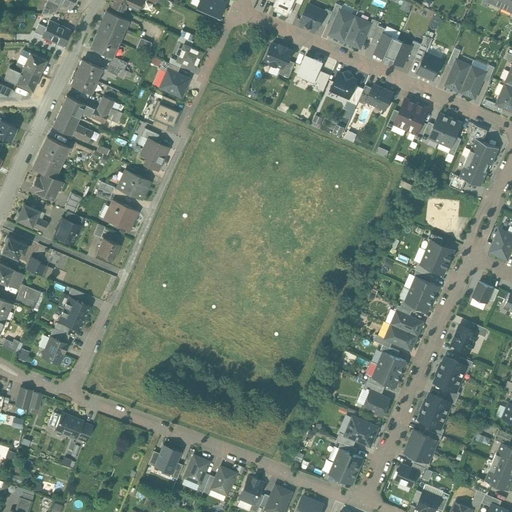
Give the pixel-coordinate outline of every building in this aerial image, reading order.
[(60,3),(53,0),(47,0),(41,13),(55,14),(60,3)] [(110,0),(109,4),(124,11),(127,5),(138,10),(142,0),(110,0)] [(190,0),(190,2),(224,16),(230,0),(190,0)] [(296,0),(275,0),(273,7),(275,7),(274,11),(286,16),(286,15),(287,16),(287,15),(287,16),(288,13),(291,14),(296,0)] [(511,0),(504,0),(502,6),(511,10),(511,0)] [(325,11),(308,4),(301,21),(306,24),(306,25),(312,27),(312,26),(318,29),(320,24),(325,11)] [(128,19),(107,10),(102,21),(123,30),(128,19)] [(355,17),(340,10),(329,35),(345,41),(355,17)] [(371,24),(355,17),(345,41),(351,44),(360,48),(371,24)] [(69,30),(49,20),(46,27),(38,24),(34,31),(42,35),(41,36),(62,46),(69,30)] [(123,30),(102,21),(97,32),(118,41),(123,30)] [(118,41),(97,32),(91,46),(112,55),(118,41)] [(383,33),(375,54),(383,57),(384,54),(389,56),(396,39),(383,33)] [(146,40),(141,38),(136,49),(141,51),(146,40)] [(396,59),(394,62),(403,66),(412,45),(396,39),(389,56),(396,59)] [(146,40),(141,51),(147,53),(152,42),(146,40)] [(422,42),(415,59),(422,62),(427,51),(429,46),(422,42)] [(293,52),(286,49),(286,47),(281,44),(280,46),(272,43),(265,60),(267,61),(267,60),(267,61),(271,63),(270,64),(276,67),(277,66),(282,68),(286,60),(289,61),(293,52)] [(202,52),(184,44),(176,60),(195,68),(202,52)] [(455,48),(448,64),(453,67),(456,59),(457,59),(461,50),(455,48)] [(47,59),(30,51),(29,53),(22,50),(16,64),(18,65),(39,75),(47,59)] [(427,51),(422,62),(417,73),(433,80),(442,58),(427,51)] [(322,62),(306,55),(297,75),(314,82),(322,62)] [(127,62),(115,56),(112,64),(120,68),(124,69),(127,62)] [(101,67),(83,59),(77,72),(95,80),(101,67)] [(457,59),(456,59),(453,67),(445,85),(460,92),(471,66),(457,59)] [(112,64),(109,63),(106,70),(117,75),(120,68),(112,64)] [(39,75),(18,65),(15,70),(9,67),(5,78),(32,90),(39,75)] [(489,65),(486,72),(483,79),(488,82),(495,67),(489,65)] [(486,72),(471,66),(460,92),(475,98),(483,79),(486,72)] [(167,69),(159,87),(181,97),(189,79),(167,69)] [(504,69),(501,77),(506,79),(509,71),(504,69)] [(95,80),(77,72),(71,84),(89,93),(95,80)] [(343,75),(338,72),(331,90),(348,98),(349,98),(355,85),(357,80),(351,78),(352,77),(351,75),(346,73),(344,73),(343,75)] [(13,89),(0,83),(0,91),(10,96),(13,89)] [(511,85),(506,83),(497,103),(496,104),(503,107),(511,110),(511,85)] [(355,85),(349,98),(348,98),(347,101),(356,105),(358,102),(364,89),(355,85)] [(372,88),(365,85),(364,89),(358,102),(365,105),(367,102),(366,101),(372,88)] [(392,93),(374,85),(372,88),(366,101),(367,102),(385,110),(392,93)] [(94,107),(67,94),(60,108),(79,116),(81,111),(104,122),(106,117),(108,113),(97,108),(94,107)] [(114,100),(103,95),(99,103),(111,107),(114,101),(114,100)] [(417,103),(405,98),(399,112),(394,124),(406,129),(417,103)] [(497,103),(487,99),(485,105),(501,113),(503,107),(496,104),(497,103)] [(181,110),(157,100),(150,118),(173,128),(181,110)] [(356,105),(347,101),(344,109),(353,113),(356,105)] [(111,107),(99,103),(97,108),(108,113),(106,117),(117,122),(122,112),(116,109),(111,107)] [(428,108),(417,103),(406,129),(417,134),(422,122),(428,108)] [(79,116),(60,108),(52,125),(88,142),(93,131),(76,123),(79,116)] [(394,109),(387,126),(393,128),(394,124),(399,112),(394,109)] [(450,118),(439,113),(434,124),(429,137),(440,142),(450,118)] [(322,120),(315,117),(313,122),(320,125),(322,120)] [(462,123),(450,118),(440,142),(451,146),(451,147),(456,136),(462,123)] [(0,120),(0,134),(10,139),(16,126),(1,119),(0,120)] [(428,124),(422,122),(417,134),(415,138),(421,141),(422,138),(428,124)] [(428,124),(422,138),(427,141),(429,137),(434,124),(429,122),(428,124)] [(488,130),(475,124),(473,130),(485,136),(488,130)] [(343,129),(338,127),(336,126),(333,133),(338,135),(340,136),(343,129)] [(159,134),(145,127),(141,135),(148,138),(156,141),(159,134)] [(485,136),(473,130),(470,136),(476,138),(483,141),(485,136)] [(68,146),(47,136),(39,152),(60,162),(63,156),(68,146)] [(461,139),(456,136),(451,147),(451,146),(448,152),(454,155),(461,139)] [(169,147),(148,138),(147,139),(150,140),(148,145),(144,145),(138,158),(145,161),(144,164),(158,170),(169,147)] [(472,147),(495,156),(499,148),(483,141),(476,138),(472,147)] [(109,149),(99,145),(96,150),(107,155),(109,149)] [(495,156),(472,147),(471,149),(470,149),(467,157),(488,165),(489,163),(492,164),(495,156)] [(60,162),(39,152),(32,167),(43,172),(54,177),(61,162),(60,162)] [(463,167),(485,176),(487,171),(486,170),(488,165),(467,157),(464,165),(463,167)] [(440,167),(432,164),(428,173),(436,176),(440,167)] [(485,176),(463,167),(460,176),(466,179),(481,185),(485,176)] [(150,181),(125,169),(116,187),(142,199),(150,181)] [(54,177),(43,172),(40,178),(36,176),(31,187),(52,197),(60,179),(54,177)] [(466,179),(460,176),(454,173),(452,179),(464,184),(466,179)] [(464,184),(452,179),(449,185),(461,190),(464,184)] [(413,185),(402,180),(399,186),(410,191),(413,185)] [(115,187),(101,181),(98,187),(112,193),(115,187)] [(112,193),(98,187),(95,193),(109,199),(112,193)] [(82,197),(71,192),(64,208),(75,213),(82,197)] [(137,212),(112,200),(103,218),(129,230),(137,212)] [(38,209),(23,203),(20,210),(17,210),(16,214),(17,216),(16,218),(32,225),(32,224),(35,216),(40,218),(43,212),(38,210),(38,209)] [(75,213),(67,210),(64,218),(80,225),(83,217),(75,213)] [(40,218),(35,216),(32,224),(44,229),(47,221),(40,218)] [(64,218),(62,217),(55,235),(73,242),(80,225),(64,218)] [(105,227),(98,223),(93,234),(100,237),(105,227)] [(511,233),(499,228),(490,251),(507,258),(511,247),(511,233)] [(443,237),(431,232),(428,239),(431,240),(441,244),(443,237)] [(27,243),(7,235),(5,241),(6,241),(2,251),(18,257),(20,251),(24,252),(27,243)] [(119,244),(104,238),(97,253),(113,259),(119,244)] [(441,244),(431,240),(426,252),(449,261),(454,249),(441,244)] [(449,261),(426,252),(421,263),(421,264),(434,269),(443,273),(449,261)] [(48,266),(37,261),(38,259),(32,256),(29,263),(28,262),(25,268),(44,276),(48,266)] [(434,269),(421,264),(421,263),(418,261),(415,269),(416,269),(431,276),(434,269)] [(4,264),(0,262),(0,280),(7,284),(9,279),(18,283),(22,273),(13,269),(10,267),(11,267),(4,264)] [(431,276),(416,269),(414,275),(416,276),(416,275),(431,282),(433,276),(431,276)] [(431,282),(416,275),(416,276),(411,288),(433,298),(437,288),(435,284),(431,282)] [(493,287),(479,281),(473,296),(487,302),(489,298),(493,287)] [(41,291),(22,283),(18,294),(36,302),(41,291)] [(499,289),(493,287),(489,298),(494,300),(499,289)] [(77,290),(72,288),(69,293),(82,299),(84,293),(77,290)] [(433,298),(411,288),(405,301),(418,307),(427,311),(433,298)] [(36,302),(18,294),(15,301),(33,309),(36,302)] [(11,301),(0,296),(0,316),(3,318),(11,301)] [(91,305),(69,296),(63,308),(85,318),(91,305)] [(418,307),(405,301),(403,300),(401,306),(412,311),(415,312),(418,307)] [(412,311),(401,306),(398,304),(395,311),(397,311),(410,316),(412,311)] [(85,318),(63,308),(58,320),(80,330),(85,318)] [(410,316),(397,311),(391,324),(417,335),(423,322),(410,316)] [(489,329),(472,321),(469,328),(478,332),(486,335),(489,329)] [(69,328),(57,322),(54,328),(67,333),(69,328)] [(417,335),(391,324),(385,338),(392,342),(411,350),(417,335)] [(469,328),(460,324),(452,343),(470,351),(478,332),(469,328)] [(67,333),(54,328),(53,328),(49,336),(51,337),(66,343),(69,334),(67,333)] [(385,338),(376,334),(374,340),(383,344),(390,347),(392,342),(385,338)] [(66,343),(51,337),(46,349),(42,351),(43,354),(43,356),(58,362),(67,343),(66,343)] [(13,342),(5,338),(2,346),(15,351),(19,341),(14,339),(13,342)] [(400,351),(383,344),(381,350),(384,351),(397,357),(400,351)] [(397,357),(384,351),(379,364),(401,373),(406,361),(397,357)] [(458,361),(445,356),(440,369),(462,378),(467,366),(467,365),(458,361)] [(473,361),(460,356),(458,361),(467,365),(467,366),(471,367),(473,361)] [(401,373),(379,364),(373,377),(386,382),(395,386),(401,373)] [(462,378),(440,369),(434,381),(447,387),(456,391),(457,390),(462,378)] [(386,382),(373,377),(370,375),(367,381),(384,388),(386,382)] [(384,388),(367,381),(364,389),(370,391),(381,395),(384,388)] [(20,387),(16,404),(27,407),(28,406),(32,390),(20,387)] [(456,391),(447,387),(445,392),(458,398),(460,392),(457,390),(456,391)] [(41,393),(32,390),(28,406),(37,408),(41,393)] [(381,395),(370,391),(364,407),(383,415),(390,399),(381,395)] [(458,398),(445,392),(442,398),(452,402),(451,403),(455,404),(458,398)] [(442,398),(430,393),(424,406),(446,415),(451,403),(452,402),(442,398)] [(511,402),(509,401),(503,417),(511,420),(511,402)] [(446,415),(424,406),(419,418),(431,424),(441,428),(441,427),(446,415)] [(60,414),(53,411),(48,424),(55,427),(55,426),(56,426),(60,415),(59,415),(60,414)] [(82,420),(62,412),(60,415),(56,426),(55,429),(75,437),(82,422),(82,420)] [(13,417),(1,413),(0,416),(0,422),(11,425),(13,417)] [(22,427),(24,418),(14,415),(11,425),(22,427)] [(378,427),(353,416),(346,434),(345,435),(356,439),(370,445),(378,427)] [(93,426),(82,422),(76,435),(87,440),(93,426)] [(441,428),(431,424),(429,429),(442,435),(444,429),(441,427),(441,428)] [(511,435),(511,433),(499,428),(495,439),(501,442),(502,441),(508,444),(511,435)] [(438,440),(414,429),(409,440),(433,451),(438,440)] [(356,439),(345,435),(346,434),(340,432),(337,440),(341,441),(353,447),(356,439)] [(433,451),(409,440),(405,452),(428,462),(433,451)] [(353,447),(341,441),(338,447),(341,448),(355,454),(358,448),(353,447)] [(498,450),(511,455),(511,445),(508,444),(502,441),(501,442),(498,450)] [(153,450),(148,463),(172,472),(170,475),(177,478),(182,464),(177,462),(181,451),(162,443),(159,452),(153,450)] [(355,454),(341,448),(335,461),(357,470),(363,457),(355,454)] [(511,455),(498,450),(497,453),(496,452),(493,460),(511,468),(511,455)] [(209,461),(193,454),(184,476),(199,483),(200,483),(204,472),(209,461)] [(489,471),(511,481),(511,480),(511,471),(510,470),(511,468),(493,460),(490,468),(489,471)] [(357,470),(335,461),(330,473),(330,474),(343,479),(352,483),(357,470)] [(425,467),(414,462),(412,467),(418,470),(423,472),(425,467)] [(412,467),(401,463),(398,471),(396,470),(393,477),(395,477),(395,479),(412,486),(418,470),(412,467)] [(236,472),(220,466),(215,477),(211,488),(227,494),(236,472)] [(511,481),(489,471),(486,479),(485,479),(492,482),(509,489),(508,489),(511,481)] [(210,474),(204,472),(200,483),(199,483),(197,488),(203,491),(210,474)] [(343,479),(330,474),(330,473),(327,472),(324,478),(328,479),(334,482),(341,485),(343,479)] [(210,474),(203,491),(209,493),(211,488),(215,477),(210,474)] [(492,482),(485,479),(486,479),(477,475),(472,487),(477,489),(486,493),(487,493),(492,482)] [(253,478),(248,476),(239,497),(252,503),(253,503),(258,492),(263,482),(258,480),(258,479),(253,477),(253,478)] [(275,484),(265,508),(273,511),(283,511),(292,492),(275,484)] [(32,492),(22,489),(20,495),(30,498),(32,492)] [(441,496),(423,489),(416,507),(421,509),(421,511),(424,511),(427,511),(428,511),(434,511),(436,507),(441,496)] [(486,493),(477,489),(471,504),(480,507),(480,506),(486,493)] [(443,491),(441,496),(436,507),(443,510),(450,494),(443,491)] [(258,492),(253,503),(252,503),(249,508),(257,511),(264,495),(258,492)] [(264,493),(260,504),(265,507),(270,496),(264,493)] [(30,498),(20,495),(17,505),(27,508),(30,498)] [(319,511),(323,504),(303,495),(296,511),(319,511)] [(469,511),(472,508),(457,501),(454,507),(451,509),(450,511),(469,511)] [(484,511),(507,511),(508,510),(492,503),(488,511),(484,511)]
